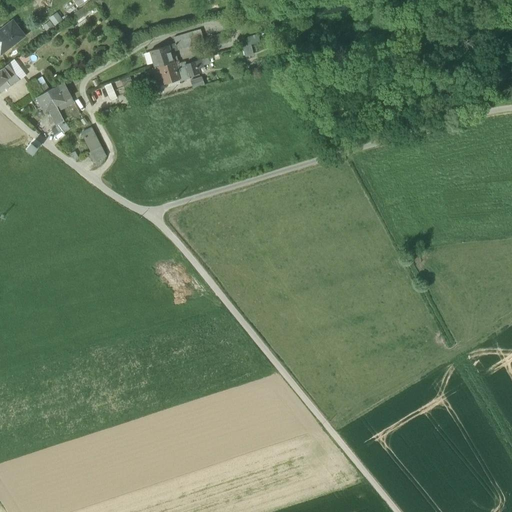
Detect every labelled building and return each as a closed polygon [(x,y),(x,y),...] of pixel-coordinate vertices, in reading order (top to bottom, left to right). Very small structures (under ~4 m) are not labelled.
[(68,19),(72,25),(84,15),(96,7),(92,1),(68,19)] [(57,13),(49,19),(55,27),(63,21),(57,13)] [(13,21),(0,30),(0,54),(0,55),(24,36),(13,21)] [(50,21),(42,27),(47,33),(55,28),(50,21)] [(171,53),(204,43),(204,40),(200,30),(173,38),(175,44),(169,46),(171,53)] [(223,34),(204,40),(204,43),(206,48),(225,41),(223,34)] [(245,38),(247,46),(251,45),(260,42),(258,34),(245,38)] [(247,46),(243,47),(246,57),(254,55),(251,45),(247,46)] [(150,51),(155,68),(174,62),(173,62),(171,53),(169,46),(150,51)] [(178,61),(173,62),(174,62),(155,68),(154,68),(159,84),(178,79),(179,82),(190,79),(189,77),(199,74),(197,67),(203,65),(208,63),(207,58),(186,64),(185,62),(179,64),(178,61)] [(14,60),(8,65),(20,81),(27,76),(14,60)] [(0,70),(0,91),(1,93),(10,86),(20,81),(8,65),(0,70)] [(42,77),(36,80),(44,93),(44,94),(50,90),(42,77)] [(191,81),(193,88),(204,84),(202,78),(191,81)] [(27,84),(36,98),(44,93),(36,80),(35,79),(27,84)] [(180,84),(179,82),(178,79),(159,84),(161,89),(180,84)] [(57,126),(58,125),(62,123),(64,121),(59,111),(74,103),(71,98),(64,83),(50,90),(44,94),(44,93),(36,98),(41,107),(45,112),(48,110),(57,126)] [(111,83),(104,86),(110,101),(117,98),(111,83)] [(37,110),(41,107),(36,98),(31,101),(37,110)] [(39,123),(33,117),(29,121),(34,127),(39,123)] [(64,124),(62,123),(58,125),(64,133),(69,130),(65,124),(65,125),(64,124)] [(83,131),(93,151),(101,147),(91,128),(83,131)] [(61,131),(54,136),(57,140),(64,136),(61,131)] [(26,150),(33,155),(38,148),(31,143),(26,150)] [(89,153),(95,162),(105,157),(101,147),(93,151),(89,153)]
